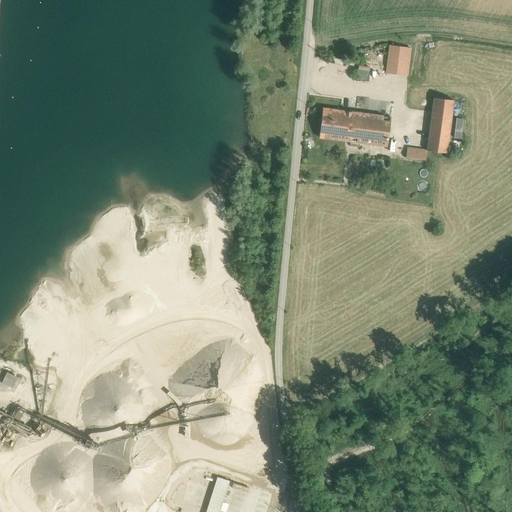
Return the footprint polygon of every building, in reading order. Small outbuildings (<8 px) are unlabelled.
[(410,48),(390,45),(386,73),(406,76),(410,48)] [(370,70),(358,68),(357,80),(368,81),(370,70)] [(454,100),(434,98),(427,150),(446,153),(454,100)] [(353,112),(323,108),(319,137),(350,141),(353,112)] [(391,117),(362,114),(362,113),(353,112),(350,141),(387,146),(391,117)] [(453,116),(450,137),(457,138),(461,118),(453,116)] [(427,150),(407,147),(406,157),(425,160),(427,150)] [(7,372),(2,383),(12,388),(18,377),(7,372)] [(18,403),(14,412),(27,417),(28,413),(30,409),(18,403)] [(0,422),(8,426),(12,415),(0,409),(0,422)] [(219,511),(230,481),(218,477),(207,511),(219,511)]
